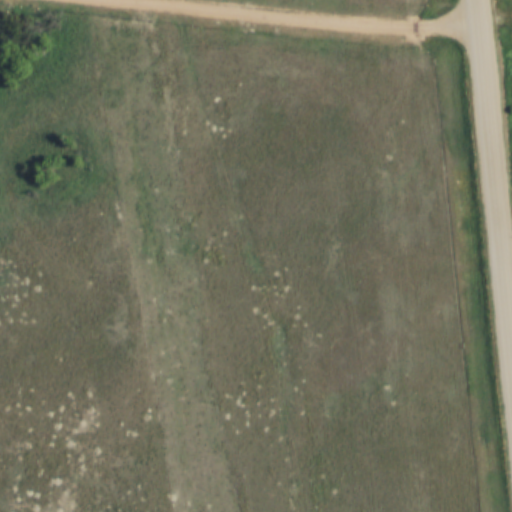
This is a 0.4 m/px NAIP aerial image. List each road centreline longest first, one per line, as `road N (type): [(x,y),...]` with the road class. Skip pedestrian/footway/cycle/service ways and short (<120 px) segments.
road 1 (residential): [(84,0),(410,32),(478,28)]
road 2 (tertiary): [(511,383),(474,0)]
